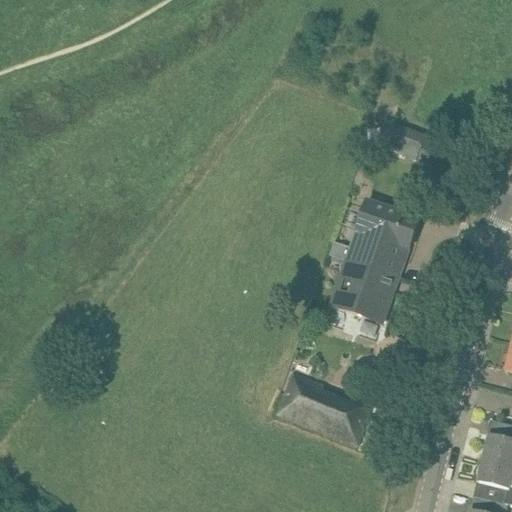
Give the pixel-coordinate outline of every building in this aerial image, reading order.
[(436,141),(384,122),(374,147),(427,167),(436,141)] [(331,256),(345,261),(398,280),(408,251),(410,251),(420,221),(366,202),(350,248),(335,243),(331,256)] [(398,280),(345,261),(329,308),(382,326),(398,280)] [(327,386),(294,374),(278,418),(358,447),(372,405),(354,399),(353,401),(325,390),(327,386)] [(490,439),(485,461),(511,467),(511,427),(491,423),(488,438),(490,439)] [(511,480),(511,467),(485,461),(479,483),(478,483),(476,489),(488,492),(486,501),(511,507),(511,489),(510,489),(511,480)] [(511,511),(511,507),(486,501),(483,510),(472,507),(470,511),(511,511)]
